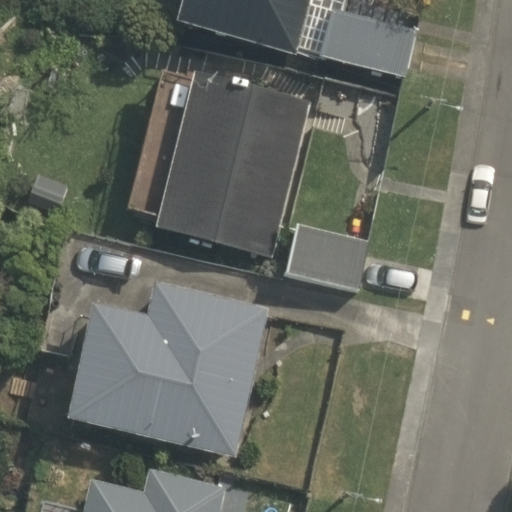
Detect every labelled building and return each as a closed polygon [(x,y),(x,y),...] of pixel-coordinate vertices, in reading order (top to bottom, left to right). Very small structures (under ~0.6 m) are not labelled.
[(180,0),(173,29),(294,62),(310,0),(180,0)] [(352,16),(355,0),(318,0),(306,52),(317,55),(327,10),(352,16)] [(319,62),(404,82),(415,37),(330,17),(319,62)] [(123,227),(272,263),(309,109),(160,73),(123,227)] [(284,279),(357,295),(367,247),(295,231),(284,279)] [(65,426),(235,462),(265,314),(151,291),(144,323),(89,312),(65,426)] [(219,511),(225,492),(147,473),(142,496),(87,483),(79,511),(67,511),(38,505),(36,511),(219,511)]
